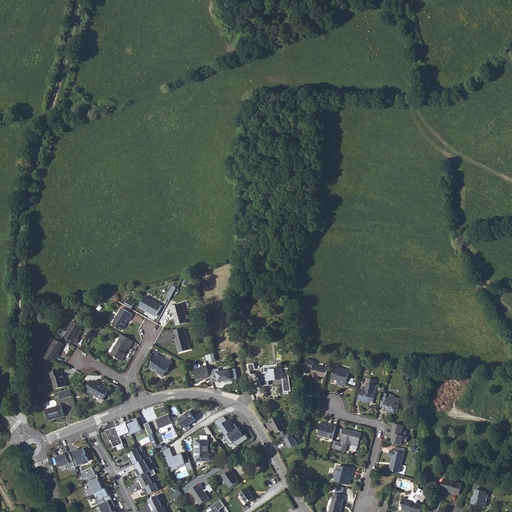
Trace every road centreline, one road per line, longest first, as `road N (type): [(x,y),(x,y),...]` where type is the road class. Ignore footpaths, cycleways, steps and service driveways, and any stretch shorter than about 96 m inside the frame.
road 1 (track): [(27,439),(19,256),(26,200),(82,0)]
road 2 (residential): [(144,401),(197,393),(238,405),(306,511)]
road 3 (residential): [(366,509),(378,427),(332,406)]
